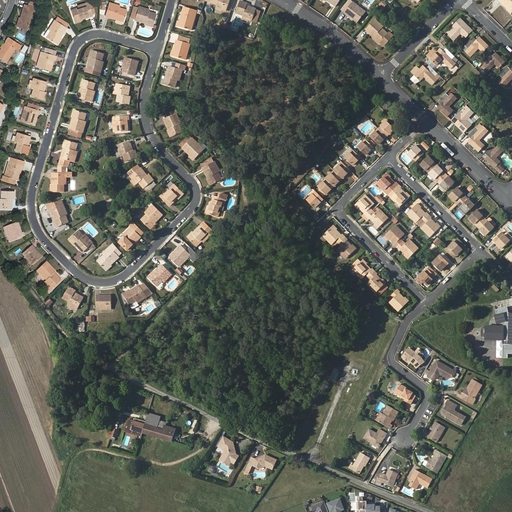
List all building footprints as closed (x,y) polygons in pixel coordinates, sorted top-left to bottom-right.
[(226,10),(229,0),(210,0),(210,2),(219,6),(219,8),(226,10)] [(511,0),(500,0),(500,1),(511,12),(511,11),(511,0)] [(240,1),(236,13),(245,16),(245,18),(251,20),(252,21),(256,9),(247,6),(248,3),(240,1)] [(353,1),(344,12),(357,23),(366,12),(353,1)] [(35,6),(26,3),(21,16),(20,16),(17,24),(27,27),(35,6)] [(75,22),(82,19),(92,16),(88,3),(78,6),(79,8),(71,11),(74,22),(75,22)] [(108,3),(107,7),(105,16),(113,19),(123,21),(126,11),(126,10),(118,8),(118,6),(108,3)] [(146,24),(152,25),(153,26),(156,14),(148,12),(149,10),(138,7),(134,20),(146,24)] [(261,11),(256,9),(252,21),(257,22),(261,11)] [(196,14),(183,10),(178,27),(191,30),(196,14)] [(57,17),(55,20),(66,28),(68,24),(57,17)] [(473,30),(461,18),(453,26),(455,28),(448,35),(454,40),(460,33),(465,38),(473,30)] [(374,37),(380,42),(388,33),(381,28),(382,26),(375,19),(365,30),(374,37)] [(66,28),(55,20),(49,30),(51,31),(46,38),(56,44),(60,37),(66,28)] [(220,21),(217,29),(225,29),(227,23),(220,21)] [(0,48),(0,55),(6,60),(14,47),(18,49),(20,46),(8,37),(0,48)] [(442,37),(438,40),(444,46),(447,42),(442,37)] [(476,41),(473,38),(465,46),(468,48),(466,51),(471,56),(478,48),(483,53),(489,46),(480,37),(476,41)] [(174,50),(172,56),(186,60),(190,44),(177,40),(174,50)] [(452,59),(455,57),(448,50),(445,52),(440,48),(437,52),(434,49),(427,55),(436,64),(441,60),(451,69),(456,63),(452,59)] [(93,51),(90,58),(87,69),(101,73),(104,62),(102,62),(104,54),(93,51)] [(56,56),(44,52),(39,67),(50,70),(53,59),(55,60),(56,56)] [(492,57),(489,54),(482,61),(484,64),(482,67),(487,72),(495,64),(499,68),(506,62),(496,53),(492,57)] [(138,61),(126,58),(122,72),(134,75),(138,61)] [(169,66),(167,73),(169,74),(168,77),(166,76),(164,84),(175,88),(177,80),(179,80),(182,70),(183,70),(184,65),(177,63),(175,68),(169,66)] [(411,72),(414,75),(420,69),(417,65),(411,72)] [(437,74),(431,67),(428,69),(423,65),(420,69),(414,75),(421,81),(424,77),(433,85),(438,80),(435,77),(437,74)] [(511,68),(510,71),(507,68),(500,75),(503,78),(498,82),(504,87),(511,78),(511,68)] [(33,80),(31,86),(34,87),(31,96),(44,100),(46,92),(43,91),(46,82),(33,78),(33,80)] [(84,81),(82,88),(79,98),(92,102),(95,92),(93,92),(95,83),(84,80),(84,81)] [(129,104),(130,96),(128,96),(129,86),(117,84),(115,94),(118,94),(117,102),(129,104)] [(449,96),(446,93),(439,101),(441,104),(438,108),(447,117),(454,111),(450,107),(457,98),(452,93),(449,96)] [(459,112),(451,120),(464,132),(471,124),(467,120),(473,113),(467,108),(466,106),(459,112)] [(37,110),(27,107),(26,111),(23,122),(33,125),(37,114),(38,115),(40,110),(37,110)] [(75,111),(73,118),(70,129),(83,132),(86,123),(84,122),(86,114),(75,110),(75,111)] [(168,129),(172,136),(172,137),(183,131),(179,124),(181,123),(176,114),(164,120),(168,129)] [(115,132),(127,131),(127,120),(128,120),(128,116),(114,117),(115,132)] [(387,121),(379,129),(387,137),(395,129),(387,121)] [(479,130),(476,127),(469,135),(472,137),(468,142),(478,152),(485,146),(479,141),(489,131),(483,126),(479,130)] [(387,137),(379,129),(371,137),(379,145),(387,137)] [(17,132),(15,141),(18,142),(15,150),(28,154),(30,147),(27,146),(29,136),(17,132)] [(190,156),(194,160),(204,150),(192,138),(183,148),(190,156)] [(374,147),(366,139),(358,147),(366,155),(374,147)] [(66,140),(64,148),(61,159),(60,160),(63,161),(61,166),(66,167),(68,167),(70,161),(74,162),(77,153),(75,152),(77,143),(66,140)] [(135,150),(133,151),(129,141),(117,146),(120,154),(123,153),(126,161),(137,157),(135,150)] [(416,162),(424,154),(416,145),(408,154),(416,162)] [(496,158),(504,149),(499,145),(496,148),(493,145),(486,152),(489,155),(485,159),(495,168),(501,162),(496,158)] [(349,147),(342,155),(344,157),(351,149),(349,147)] [(361,157),(353,150),(345,158),(353,165),(361,157)] [(209,165),(203,168),(202,169),(207,178),(211,185),(222,180),(218,173),(219,172),(214,163),(211,157),(206,160),(209,165)] [(429,173),(437,165),(428,157),(420,165),(429,173)] [(7,177),(5,176),(3,175),(1,181),(13,184),(14,179),(17,180),(20,169),(22,170),(23,166),(16,163),(17,160),(12,158),(11,162),(7,177)] [(206,160),(200,164),(203,168),(209,165),(206,160)] [(342,163),(334,171),(342,178),(350,171),(342,163)] [(446,174),(437,165),(429,173),(438,182),(446,174)] [(52,184),(52,192),(64,192),(64,183),(66,183),(66,177),(66,173),(66,167),(61,166),(58,166),(58,173),(52,173),(52,184)] [(149,174),(147,176),(140,168),(130,177),(136,183),(138,181),(144,189),(154,180),(149,174)] [(334,171),(326,179),(334,187),(342,178),(334,171)] [(377,183),(389,195),(399,185),(397,183),(396,184),(392,180),(391,181),(389,179),(390,179),(390,178),(386,174),(377,183)] [(455,183),(446,174),(438,182),(446,191),(455,183)] [(334,187),(326,179),(318,186),(326,194),(334,187)] [(177,198),(183,193),(174,185),(169,190),(167,189),(160,197),(169,206),(177,198)] [(399,185),(389,195),(400,207),(409,198),(409,197),(406,194),(405,195),(403,194),(404,193),(400,189),(401,187),(399,185)] [(458,205),(466,197),(457,188),(449,196),(458,205)] [(0,208),(11,209),(11,199),(13,199),(14,191),(1,191),(1,200),(0,200),(0,208)] [(324,199),(316,192),(307,200),(315,208),(324,199)] [(103,197),(108,203),(112,199),(107,193),(103,197)] [(209,206),(207,213),(218,217),(221,209),(223,210),(226,200),(213,195),(209,206)] [(366,217),(373,211),(370,208),(374,204),(365,195),(356,204),(360,207),(360,208),(361,207),(362,208),(361,209),(365,213),(362,216),(364,219),(366,217)] [(475,205),(466,197),(458,205),(466,214),(475,205)] [(54,218),(58,227),(68,222),(65,215),(67,214),(63,204),(61,200),(53,203),(54,208),(50,209),(54,217),(54,218)] [(49,210),(50,209),(54,208),(53,203),(52,201),(46,204),(49,210)] [(149,228),(155,223),(163,215),(153,205),(146,212),(147,214),(141,220),(149,228)] [(421,219),(423,221),(429,215),(427,213),(426,214),(422,210),(421,211),(419,210),(420,209),(416,205),(408,214),(417,223),(421,219)] [(375,213),(373,211),(366,217),(364,219),(366,221),(370,218),(374,222),(375,221),(376,222),(375,223),(379,227),(388,219),(379,209),(375,213)] [(478,227),(485,219),(477,210),(469,218),(478,227)] [(429,215),(423,221),(426,224),(422,228),(431,237),(440,228),(436,225),(435,225),(434,224),(435,223),(431,219),(432,218),(429,215)] [(494,228),(485,219),(478,227),(486,236),(494,228)] [(16,222),(7,226),(12,241),(24,236),(22,232),(21,233),(16,222)] [(127,250),(133,244),(141,237),(140,236),(144,232),(134,222),(130,226),(131,227),(124,235),(125,236),(119,242),(127,250)] [(194,232),(188,238),(196,246),(202,240),(204,242),(211,234),(201,224),(194,232)] [(397,247),(403,241),(401,239),(404,235),(396,226),(387,235),(390,238),(391,237),(393,239),(392,240),(396,244),(395,245),(397,247)] [(336,241),(339,243),(345,237),(343,235),(342,236),(338,232),(337,233),(335,231),(336,230),(332,227),(323,235),(332,244),(336,241)] [(70,239),(75,245),(83,252),(89,247),(91,248),(94,245),(93,243),(86,236),(84,237),(78,231),(70,239)] [(502,233),(501,232),(493,240),(502,249),(510,241),(507,238),(502,233)] [(345,237),(339,243),(341,245),(337,249),(346,259),(355,250),(352,246),(351,246),(351,247),(349,246),(350,245),(346,240),(347,239),(345,237)] [(438,246),(443,242),(438,237),(434,242),(438,246)] [(406,244),(403,241),(397,247),(399,250),(400,249),(405,253),(406,252),(407,253),(406,254),(409,258),(410,258),(418,249),(409,240),(406,244)] [(454,258),(463,249),(455,242),(446,250),(454,258)] [(105,270),(111,264),(119,257),(122,254),(113,244),(110,247),(103,254),(104,255),(98,261),(105,270)] [(25,256),(32,265),(41,256),(31,245),(22,253),(25,256)] [(173,253),(169,257),(179,267),(191,255),(181,245),(173,253)] [(433,263),(441,271),(449,263),(441,255),(433,263)] [(30,266),(32,265),(25,256),(22,258),(30,266)] [(368,277),(374,271),(372,269),(371,270),(367,266),(366,267),(365,266),(365,265),(362,261),(360,263),(359,264),(356,261),(350,267),(362,279),(366,275),(368,277)] [(46,262),(37,270),(41,274),(46,280),(44,282),(48,287),(51,290),(60,281),(54,274),(55,272),(50,266),(46,262)] [(154,272),(148,278),(157,286),(163,280),(164,281),(172,274),(162,264),(154,272)] [(435,277),(427,269),(419,277),(426,285),(435,277)] [(377,273),(374,271),(368,277),(371,280),(367,284),(376,293),(379,295),(388,286),(385,284),(382,281),(381,280),(380,281),(379,280),(380,278),(376,275),(377,273)] [(130,291),(123,295),(130,305),(137,301),(138,302),(147,296),(146,295),(151,291),(145,283),(140,286),(139,285),(130,291)] [(71,306),(77,309),(83,298),(75,293),(76,291),(69,287),(63,298),(70,302),(69,304),(71,306)] [(408,302),(404,299),(403,299),(402,298),(403,297),(398,293),(400,292),(397,289),(391,295),(394,298),(390,302),(399,311),(408,302)] [(96,295),(97,308),(112,308),(111,295),(96,295)] [(495,314),(495,316),(497,324),(503,323),(504,326),(486,326),(485,328),(481,328),(481,338),(485,338),(485,339),(503,340),(508,340),(507,344),(503,344),(503,358),(508,358),(508,354),(511,353),(511,319),(510,320),(509,313),(507,306),(505,307),(502,308),(495,309),(496,314),(495,314)] [(423,363),(420,359),(422,356),(417,352),(414,354),(408,350),(403,357),(402,360),(405,362),(408,362),(412,365),(415,369),(423,363)] [(442,377),(444,380),(446,382),(452,380),(455,374),(435,362),(426,377),(427,379),(431,382),(437,382),(439,377),(440,376),(442,377)] [(335,368),(329,380),(334,382),(338,373),(337,372),(338,370),(335,368)] [(456,399),(468,405),(470,401),(472,400),(480,387),(470,382),(465,391),(464,393),(462,393),(460,396),(458,395),(456,399)] [(408,402),(406,404),(410,406),(415,397),(411,395),(412,394),(405,390),(405,389),(399,386),(395,394),(401,397),(401,398),(408,402)] [(403,402),(406,404),(408,402),(401,398),(401,397),(395,394),(394,396),(404,401),(403,402)] [(442,415),(448,418),(447,420),(459,427),(464,418),(453,412),(456,407),(446,401),(444,405),(445,406),(441,411),(442,415)] [(392,420),(393,420),(397,414),(387,408),(382,415),(380,414),(375,422),(389,430),(391,426),(389,425),(390,422),(392,420)] [(161,417),(148,413),(148,414),(147,418),(146,422),(145,424),(142,433),(155,437),(160,421),(161,417)] [(142,433),(145,424),(133,421),(128,419),(125,431),(130,433),(131,429),(142,433)] [(166,423),(160,421),(155,437),(172,442),(176,429),(165,426),(166,423)] [(431,431),(430,431),(426,438),(436,444),(445,429),(435,423),(431,429),(432,429),(431,431)] [(121,432),(113,429),(110,439),(115,441),(116,437),(119,438),(121,432)] [(362,440),(369,444),(376,448),(381,439),(383,440),(385,436),(378,431),(375,435),(367,431),(362,440)] [(223,436),(218,445),(223,448),(224,451),(222,456),(231,461),(234,463),(238,455),(234,453),(234,451),(235,451),(233,441),(223,436)] [(376,448),(369,444),(368,446),(377,450),(383,440),(381,439),(376,448)] [(445,458),(434,451),(432,454),(434,455),(430,461),(429,460),(425,468),(436,474),(445,458)] [(360,453),(353,466),(351,464),(348,469),(358,474),(362,467),(364,467),(369,458),(360,453)] [(252,457),(248,465),(246,472),(249,473),(252,466),(253,464),(260,467),(266,465),(273,468),(277,459),(266,454),(256,458),(252,457)] [(231,461),(222,456),(220,459),(229,464),(231,461)] [(391,486),(396,474),(388,470),(385,475),(381,473),(378,475),(376,481),(381,483),(381,482),(391,486)] [(415,471),(409,480),(411,482),(411,483),(408,487),(415,491),(418,485),(426,489),(431,481),(423,476),(422,477),(420,476),(421,475),(415,471)] [(360,511),(366,511),(367,505),(367,502),(363,502),(363,498),(357,498),(357,511),(360,511)] [(327,511),(324,501),(310,507),(312,511),(316,510),(317,511),(327,511)] [(333,502),(327,504),(331,511),(333,511),(341,511),(340,510),(343,509),(341,503),(334,506),(333,502)]
